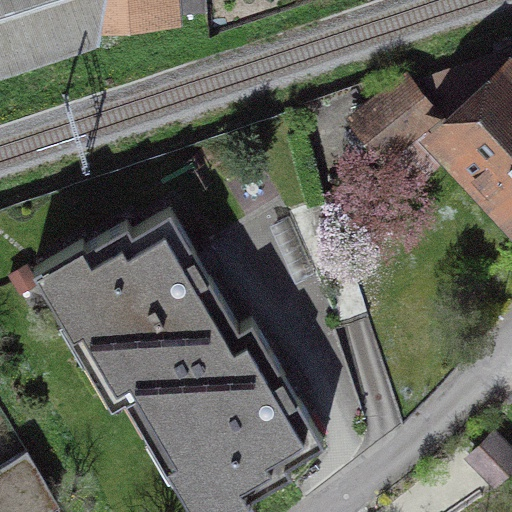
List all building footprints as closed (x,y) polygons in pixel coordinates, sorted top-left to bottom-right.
[(0,0),(0,67),(94,36),(90,17),(164,11),(163,0),(0,0)] [(511,209),(511,66),(500,78),(481,58),(408,84),(430,112),(382,150),(414,185),(445,156),(432,141),(441,133),(511,209)] [(382,150),(430,112),(408,84),(405,81),(357,118),(381,148),(382,150)] [(339,323),(368,314),(329,195),(289,209),(339,323)] [(239,325),(238,322),(207,270),(213,267),(202,248),(196,252),(169,205),(132,227),(127,218),(85,243),(82,237),(33,266),(64,319),(76,312),(124,395),(137,387),(136,385),(239,325)] [(136,385),(137,387),(184,467),(172,474),(194,511),(227,511),(252,498),(249,493),(291,468),(286,460),(323,438),(296,391),(302,387),(291,369),(285,373),(251,315),(238,322),(239,325),(136,385)] [(25,449),(0,463),(0,511),(35,511),(56,500),(25,449)]
